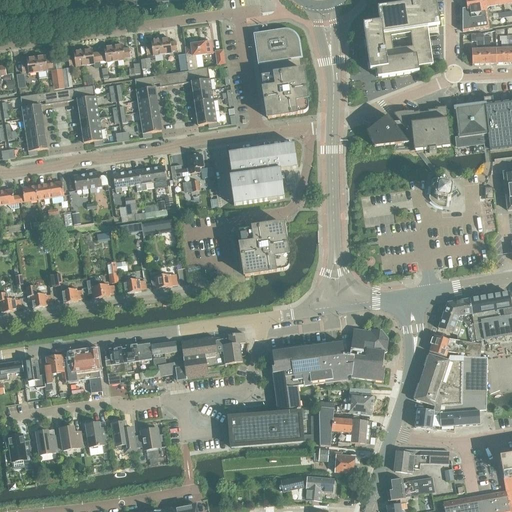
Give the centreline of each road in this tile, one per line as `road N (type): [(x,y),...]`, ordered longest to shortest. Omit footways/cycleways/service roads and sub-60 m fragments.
road 1 (residential): [(0,320),(232,283),(223,229),(236,218),(291,208),(309,151),(307,128)]
road 2 (residential): [(0,44),(238,12),(258,133)]
road 3 (residential): [(264,318),(0,356)]
road 4 (residential): [(0,173),(258,133)]
road 5 (tertiary): [(340,306),(332,123)]
road 6 (residential): [(17,417),(179,399)]
road 7 (residential): [(179,399),(247,390),(264,318)]
road 8 (residential): [(191,490),(54,511)]
road 9 (tertiary): [(391,429),(413,355),(410,295)]
road 10 (secondary): [(0,18),(127,0)]
road 11 (residential): [(332,123),(451,76)]
road 12 (residential): [(511,434),(406,436),(391,429)]
